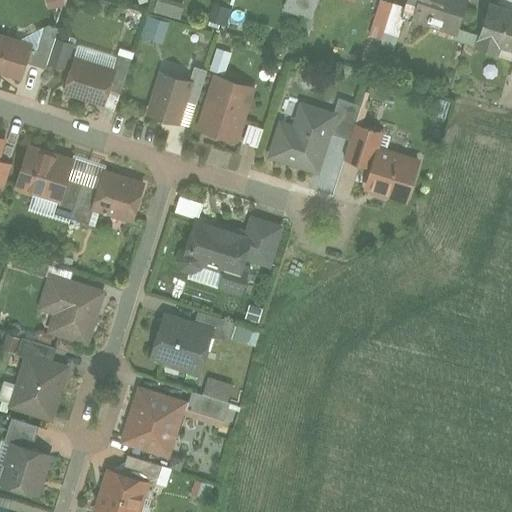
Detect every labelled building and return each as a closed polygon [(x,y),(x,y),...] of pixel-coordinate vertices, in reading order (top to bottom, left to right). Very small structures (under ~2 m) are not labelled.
[(174,0),(163,0),(160,12),(186,20),(190,4),(174,0)] [(294,0),(292,11),(320,19),(324,0),(294,0)] [(389,33),(397,4),(383,0),(373,36),(387,40),(389,33)] [(468,0),(412,0),(411,8),(407,20),(459,34),(468,0)] [(511,7),(492,2),(480,43),(511,52),(511,7)] [(407,20),(411,8),(397,4),(389,33),(402,37),(407,20)] [(217,22),(233,26),(238,10),(222,6),(217,22)] [(148,39),(166,44),(172,21),(155,16),(148,39)] [(0,72),(25,79),(35,43),(0,32),(0,72)] [(53,66),(70,71),(74,55),(78,43),(61,39),(53,66)] [(225,48),(218,74),(231,77),(238,52),(225,48)] [(63,94),(108,107),(119,68),(74,55),(70,71),(63,94)] [(152,115),(184,124),(196,81),(164,72),(152,115)] [(202,129),(244,141),(260,86),(231,77),(218,74),(202,129)] [(334,132),(354,138),(358,124),(364,103),(344,98),(339,113),(334,132)] [(334,132),(339,113),(304,103),(298,124),(284,120),(274,158),(323,172),(334,132)] [(262,146),(268,128),(253,122),(247,141),(262,146)] [(348,160),(372,167),(378,146),(382,130),(358,124),(354,138),(348,160)] [(0,172),(4,160),(11,139),(0,135),(0,172)] [(33,145),(19,189),(63,203),(71,180),(77,158),(33,145)] [(366,189),(412,202),(424,160),(378,146),(372,167),(366,189)] [(18,165),(4,160),(0,172),(0,192),(8,195),(18,165)] [(103,190),(97,209),(137,222),(150,182),(109,169),(103,190)] [(103,190),(71,180),(63,203),(60,214),(92,224),(97,209),(103,190)] [(206,215),(209,200),(184,195),(181,210),(206,215)] [(255,236),(248,257),(274,266),(287,226),(254,215),(248,234),(255,236)] [(184,254),(243,274),(248,257),(255,236),(248,234),(196,217),(184,254)] [(19,253),(16,266),(52,275),(55,261),(19,253)] [(110,291),(54,273),(42,310),(56,314),(51,330),(93,344),(110,291)] [(154,358),(206,375),(219,334),(221,328),(200,321),(169,311),(154,358)] [(204,311),(200,321),(221,328),(219,334),(235,339),(241,324),(204,311)] [(57,421),(75,364),(31,350),(13,407),(57,421)] [(209,395),(235,403),(241,385),(215,377),(209,395)] [(126,442),(174,457),(191,406),(193,400),(145,384),(126,442)] [(193,400),(191,406),(230,419),(235,403),(209,395),(196,390),(193,400)] [(16,442),(36,448),(43,428),(14,419),(8,439),(16,442)] [(44,499),(58,455),(36,448),(16,442),(2,485),(44,499)] [(132,455),(126,474),(155,483),(161,485),(167,466),(132,455)] [(96,511),(145,511),(155,483),(126,474),(111,469),(96,511)]
